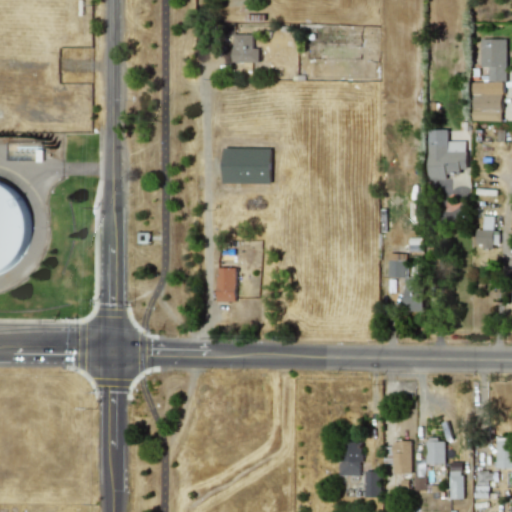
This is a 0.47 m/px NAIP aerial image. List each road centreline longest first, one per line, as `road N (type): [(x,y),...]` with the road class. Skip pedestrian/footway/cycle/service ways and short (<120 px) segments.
road 1 (tertiary): [(115,352),(511,360)]
road 2 (tertiary): [(115,352),(115,0)]
road 3 (tertiary): [(115,511),(115,352)]
